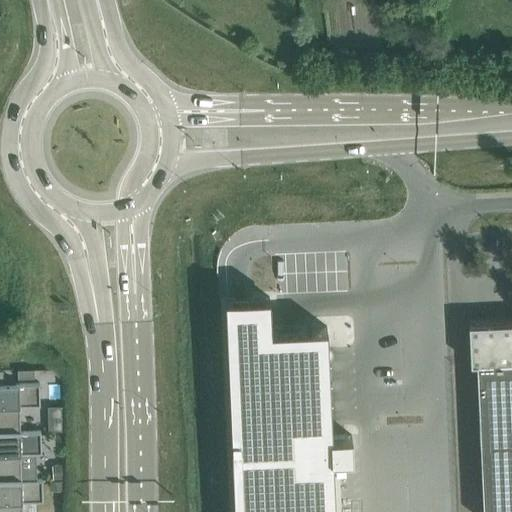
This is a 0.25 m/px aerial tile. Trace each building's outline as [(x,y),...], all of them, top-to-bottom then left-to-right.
[(270,297),(225,299),(233,511),(335,511),(333,467),(354,467),(353,447),(332,448),(327,326),(271,329),(270,297)] [(493,322),(468,323),(470,363),(476,362),(482,511),(511,511),(511,320),(508,321),(508,324),(493,324),(493,322)] [(0,431),(20,431),(20,405),(40,405),(40,383),(0,383),(0,431)] [(61,407),(48,407),(49,430),(62,430),(61,407)] [(0,479),(22,479),(21,453),(42,453),(41,431),(20,431),(0,431),(0,479)] [(62,464),(53,464),(53,478),(63,478),(62,464)] [(0,511),(22,511),(23,501),(43,501),(42,479),(22,479),(0,479),(0,511)] [(64,479),(50,480),(50,490),(64,489),(64,479)]
